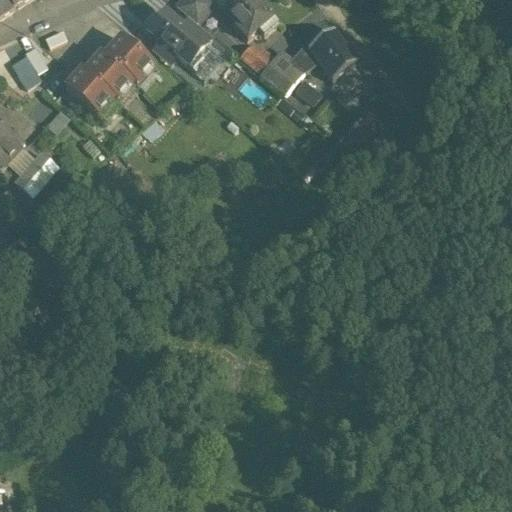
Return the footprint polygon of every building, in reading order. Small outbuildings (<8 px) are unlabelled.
[(0,0),(0,22),(13,14),(2,0),(0,0)] [(2,0),(13,14),(34,0),(2,0)] [(213,9),(201,0),(186,0),(176,12),(187,22),(196,29),(213,9)] [(277,30),(250,0),(236,0),(233,3),(232,5),(234,8),(222,18),(246,46),(257,36),(263,42),(277,30)] [(179,31),(164,19),(148,38),(159,47),(175,61),(188,72),(198,61),(205,52),(179,31)] [(196,29),(187,22),(179,31),(205,52),(213,43),(196,29)] [(317,69),(333,88),(357,69),(332,36),(308,55),(317,69)] [(62,37),(45,44),(49,53),(66,46),(62,37)] [(101,61),(85,79),(82,77),(65,96),(97,124),(113,106),(116,108),(132,90),(135,92),(152,73),(121,45),(104,63),(101,61)] [(159,47),(152,56),(168,70),(175,61),(159,47)] [(261,60),(251,51),(240,61),(261,79),(274,63),(264,56),(261,60)] [(291,66),(304,77),(317,69),(308,55),(307,52),(291,66)] [(47,73),(35,53),(24,59),(27,63),(37,79),(47,73)] [(291,66),(280,57),(274,63),(261,79),(259,82),(284,102),(304,77),(291,66)] [(198,61),(188,72),(192,76),(202,64),(198,61)] [(27,63),(14,70),(15,72),(19,78),(17,79),(27,94),(40,85),(37,79),(27,63)] [(316,110),(325,98),(304,83),(295,95),(316,110)] [(288,101),(307,118),(313,112),(294,94),(288,101)] [(286,103),(280,111),(303,127),(309,119),(286,103)] [(367,120),(330,155),(355,181),(392,146),(367,120)] [(0,135),(0,175),(22,152),(5,136),(2,138),(0,135)] [(36,204),(61,171),(40,155),(36,161),(27,155),(6,182),(36,204)] [(0,264),(13,251),(14,251),(0,237),(0,264)] [(37,326),(1,344),(16,373),(37,363),(35,359),(50,351),(37,326)]
